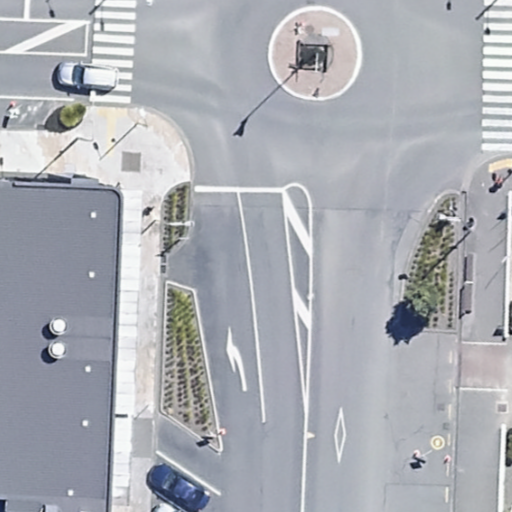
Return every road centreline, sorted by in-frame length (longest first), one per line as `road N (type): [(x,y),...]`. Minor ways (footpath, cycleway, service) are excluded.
road 1 (residential): [(307,146),(294,511)]
road 2 (tertiary): [(214,43),(0,36)]
road 3 (tertiary): [(307,146),(276,141),(228,103),(214,43)]
road 4 (tertiary): [(398,55),(391,89),(371,119),(342,138),(307,146)]
